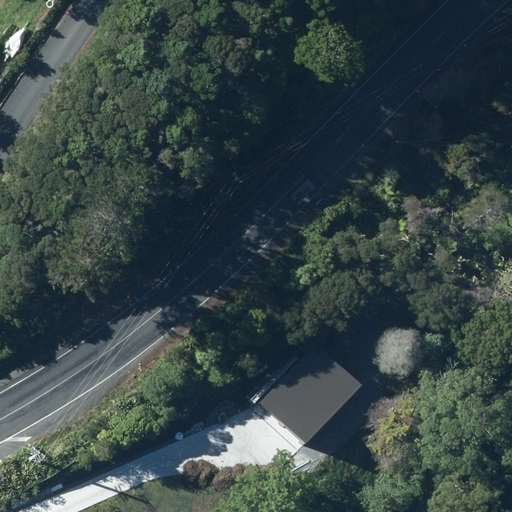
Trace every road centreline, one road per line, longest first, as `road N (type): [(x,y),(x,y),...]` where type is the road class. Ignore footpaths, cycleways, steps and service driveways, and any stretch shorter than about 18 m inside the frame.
road 1 (secondary): [(477,0),(206,272),(85,366),(0,419)]
road 2 (residential): [(0,112),(81,0)]
